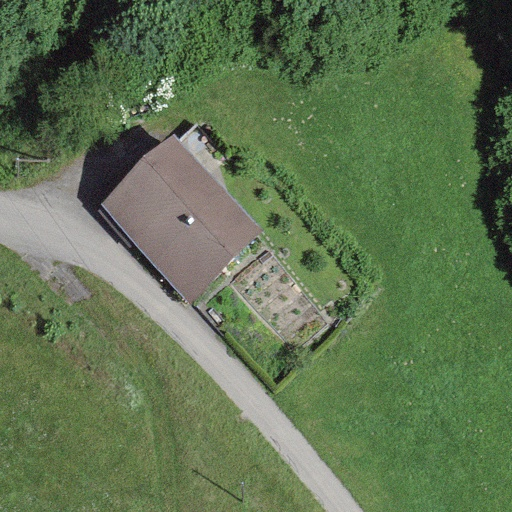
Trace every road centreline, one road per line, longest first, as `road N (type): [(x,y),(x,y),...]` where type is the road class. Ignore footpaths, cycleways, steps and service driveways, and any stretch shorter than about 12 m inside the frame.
road 1 (residential): [(0,212),(96,252),(156,297),(345,511)]
road 2 (track): [(174,511),(157,397),(127,331),(36,224)]
